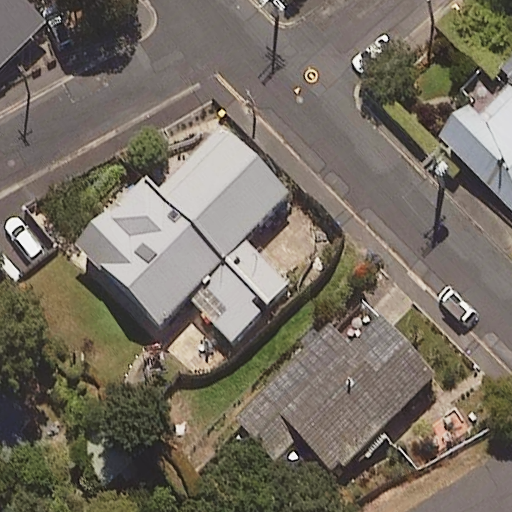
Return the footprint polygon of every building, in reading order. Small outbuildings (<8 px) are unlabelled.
[(0,0),(0,64),(46,22),(25,0),(0,0)] [(511,29),(485,55),(506,77),(511,83),(511,29)] [(511,83),(506,77),(442,137),(511,211),(511,83)] [(81,242),(161,322),(293,192),(214,112),(81,242)] [(332,472),(436,374),(382,318),(353,345),(335,325),(234,420),(275,464),(302,439),(332,472)] [(112,433),(87,443),(103,484),(128,474),(112,433)]
